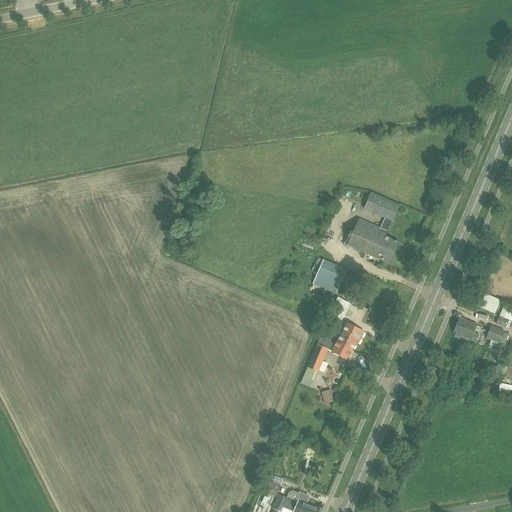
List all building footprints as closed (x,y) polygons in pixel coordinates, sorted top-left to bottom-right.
[(385,218),(392,221),(399,205),(371,193),(364,208),(385,218)] [(385,236),(388,232),(380,228),(359,219),(352,236),(351,236),(348,244),(391,263),(400,243),(385,236)] [(285,262),(295,271),(301,264),(291,256),(285,262)] [(347,269),(339,266),(324,259),(313,284),(336,294),(347,269)] [(363,296),(356,289),(352,294),(359,301),(363,296)] [(350,304),(341,299),(338,297),(324,325),(327,327),(336,332),(350,304)] [(479,307),(477,310),(489,315),(490,312),(479,307)] [(475,341),(477,334),(473,332),(476,324),(460,318),(454,333),(455,333),(454,335),(460,338),(461,336),(475,341)] [(347,323),(337,343),(352,350),(356,344),(357,344),(364,332),(347,323)] [(492,325),(490,330),(503,335),(505,330),(492,325)] [(503,335),(490,330),(487,338),(499,343),(503,335)] [(347,359),(352,350),(337,343),(322,334),(304,377),(315,381),(328,349),(333,351),(332,352),(347,359)] [(330,389),(322,392),(325,403),(333,401),(330,389)] [(277,497),(280,485),(269,481),(265,493),(277,497)] [(288,498),(288,499),(298,503),(299,501),(301,497),(299,493),(293,490),(289,492),(287,498),(288,498)] [(278,494),(273,509),(282,511),(288,499),(288,498),(287,498),(278,494)] [(294,511),(318,511),(320,509),(306,503),(306,504),(299,501),(298,503),(294,511)]
